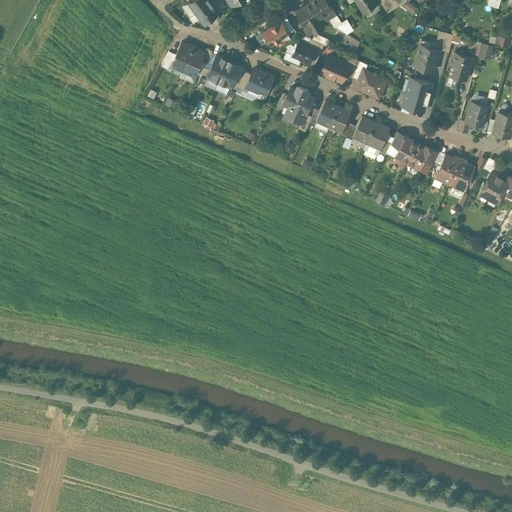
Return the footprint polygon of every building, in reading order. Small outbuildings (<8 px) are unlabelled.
[(219,12),(210,0),(190,0),(189,1),(204,22),(219,12)] [(327,0),(311,0),(310,1),(323,21),(336,13),(333,8),(327,0)] [(356,0),(363,11),(378,2),(376,0),(356,0)] [(379,0),(387,12),(406,0),(379,0)] [(310,1),(296,10),(309,30),(308,30),(309,30),(323,21),(310,1)] [(294,27),(287,16),(282,19),(289,30),(289,31),(294,27)] [(347,18),(334,26),(347,33),(354,29),(347,18)] [(282,19),(263,32),(271,44),(277,40),(280,45),(283,42),(281,38),(281,37),(286,35),(285,33),(287,32),(289,31),(289,30),(282,19)] [(406,31),(400,27),(395,33),(402,37),(406,31)] [(245,29),(245,39),(256,39),(256,29),(245,29)] [(432,46),(420,42),(413,64),(433,70),(439,48),(441,49),(446,31),(439,29),(435,43),(433,42),(432,46)] [(327,37),(315,31),(312,38),(324,43),(327,37)] [(453,34),(446,31),(441,49),(448,51),(453,34)] [(287,32),(285,33),(286,35),(281,37),(284,42),(289,39),(290,37),(287,32)] [(498,34),(496,41),(507,44),(509,36),(498,34)] [(312,38),(310,37),(308,43),(316,46),(313,52),(319,54),(324,43),(312,38)] [(308,43),(299,39),(298,41),(295,43),(296,45),(292,54),(301,57),(301,58),(309,62),(313,52),(316,46),(308,43)] [(481,41),(472,39),(468,51),(478,54),(481,41)] [(193,45),(182,40),(172,61),(175,62),(176,66),(183,69),(193,45)] [(204,50),(193,45),(183,69),(190,72),(193,70),(196,71),(201,59),(205,50),(204,50)] [(212,49),(206,47),(204,50),(205,50),(201,59),(207,61),(212,49)] [(472,56),(455,51),(449,74),(466,78),(472,56)] [(210,68),(207,75),(208,75),(219,80),(228,58),(217,53),(210,68)] [(328,54),(321,71),(341,80),(347,67),(349,63),(347,62),(328,54)] [(360,59),(350,55),(347,62),(349,63),(347,67),(355,70),(352,76),(360,59)] [(240,64),(228,58),(219,80),(229,85),(230,85),(233,78),(240,64)] [(368,63),(360,59),(352,76),(358,79),(363,67),(365,68),(368,63)] [(210,68),(205,66),(198,80),(205,83),(208,75),(207,75),(210,68)] [(263,72),(253,67),(251,73),(245,85),(249,87),(258,91),(256,94),(257,97),(261,98),(263,97),(264,94),(265,94),(273,76),(272,74),(266,71),(263,72)] [(365,68),(363,67),(358,79),(355,86),(379,97),(387,78),(365,68)] [(251,73),(244,69),(239,81),(237,86),(247,91),(249,87),(245,85),(251,73)] [(425,81),(411,77),(403,104),(417,108),(425,81)] [(233,78),(230,85),(229,85),(226,93),(232,96),(237,86),(239,81),(233,78)] [(313,96),(290,86),(283,103),(290,106),(290,107),(291,107),(289,113),(302,119),(303,119),(306,113),(313,96)] [(320,109),(316,119),(317,119),(329,124),(338,105),(325,99),(320,109)] [(487,104),(471,100),(465,120),(482,124),(487,104)] [(189,102),(184,114),(193,118),(198,105),(189,102)] [(452,114),(454,107),(443,104),(441,111),(452,114)] [(351,111),(338,105),(329,124),(342,130),(346,120),(351,111)] [(311,115),(309,120),(316,123),(317,119),(316,119),(320,109),(315,107),(311,115)] [(511,126),(511,113),(498,109),(492,131),(510,135),(511,126)] [(311,115),(306,113),(303,119),(302,119),(298,127),(305,130),(309,120),(311,115)] [(375,121),(362,115),(357,125),(353,135),(354,135),(366,140),(375,121)] [(217,128),(220,121),(206,116),(203,122),(217,128)] [(346,120),(342,130),(340,133),(346,136),(352,123),(346,120)] [(375,121),(366,140),(380,147),(381,147),(385,137),(388,132),(390,127),(375,121)] [(352,123),(346,136),(352,138),(354,135),(353,135),(357,125),(352,123)] [(413,138),(397,130),(394,137),(392,140),(391,142),(399,147),(395,156),(407,162),(417,142),(412,139),(413,138)] [(394,137),(390,135),(388,132),(385,137),(392,140),(394,137)] [(385,137),(381,147),(380,147),(379,150),(385,153),(391,142),(392,140),(385,137)] [(380,147),(366,140),(363,149),(363,148),(377,154),(379,150),(380,147)] [(417,142),(407,162),(419,168),(424,159),(432,163),(438,151),(423,143),(422,144),(417,142)] [(445,153),(440,164),(438,165),(436,168),(438,171),(436,174),(442,177),(443,179),(448,182),(459,157),(455,155),(452,156),(445,153)] [(480,154),(474,168),(482,171),(488,157),(480,154)] [(459,157),(448,182),(456,185),(458,184),(464,187),(466,183),(468,182),(470,179),(469,177),(474,165),(467,162),(465,159),(459,157)] [(507,179),(491,171),(486,180),(483,181),(480,186),(481,189),(482,189),(488,193),(488,194),(489,198),(495,201),(498,200),(502,192),(508,180),(507,179)] [(508,180),(502,192),(511,196),(511,176),(509,175),(507,179),(508,180)] [(380,189),(376,201),(386,204),(390,193),(380,189)] [(488,193),(482,189),(479,194),(480,198),(485,200),(488,199),(489,198),(488,194),(488,193)] [(409,214),(419,218),(422,212),(411,208),(409,214)]
